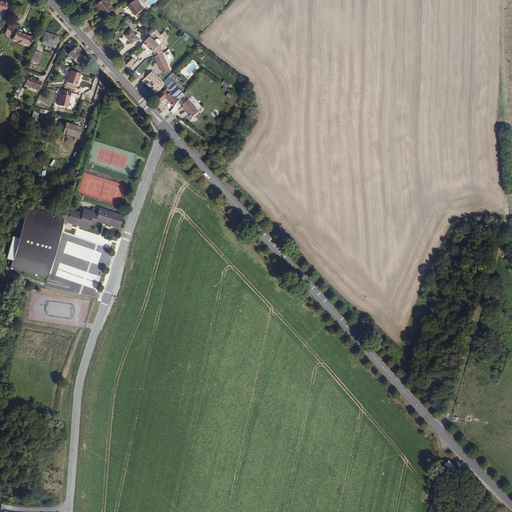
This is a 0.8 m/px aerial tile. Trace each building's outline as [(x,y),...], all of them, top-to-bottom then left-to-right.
[(115,8),(108,0),(103,0),(97,5),(106,15),(115,8)] [(145,9),(137,0),(135,0),(128,6),(134,14),(136,16),(145,9)] [(135,25),(129,19),(126,22),(131,28),(135,25)] [(31,37),(21,33),(21,31),(17,29),(16,29),(8,26),(5,34),(13,37),(12,41),(27,47),(31,37)] [(136,35),(131,30),(125,35),(133,43),(138,38),(136,35)] [(55,48),(58,37),(45,32),(41,43),(55,48)] [(163,53),(161,47),(150,37),(144,43),(154,53),(155,56),(163,53)] [(79,54),(82,51),(77,46),(68,54),(76,64),(82,58),(79,54)] [(37,64),(41,53),(34,51),(30,61),(37,64)] [(171,71),(163,53),(155,56),(154,57),(159,67),(161,67),(164,74),(171,71)] [(129,66),(134,60),(130,57),(125,62),(129,66)] [(76,86),(80,74),(70,71),(66,83),(76,86)] [(164,85),(153,74),(155,73),(153,71),(146,78),(148,80),(149,79),(154,85),(153,86),(159,91),(164,85)] [(37,91),(41,82),(27,76),(24,85),(37,91)] [(227,89),(230,84),(224,80),(221,84),(227,89)] [(183,96),(183,95),(176,87),(171,92),(168,88),(157,98),(161,102),(166,97),(175,107),(178,103),(183,96)] [(67,108),(71,93),(61,90),(57,105),(67,108)] [(197,109),(189,99),(188,100),(187,98),(183,96),(178,103),(181,104),(182,105),(181,106),(190,115),(197,109)] [(36,121),(40,109),(34,107),(30,119),(36,121)] [(77,138),(80,128),(66,123),(63,133),(77,138)] [(22,229),(20,234),(19,238),(14,236),(13,239),(10,250),(7,258),(11,259),(13,260),(11,268),(47,279),(64,223),(65,217),(63,217),(28,207),(25,217),(22,229)] [(97,221),(99,213),(85,209),(84,213),(66,208),(63,217),(65,217),(64,223),(67,224),(68,222),(89,228),(90,224),(95,225),(97,221)] [(99,213),(97,221),(120,228),(124,215),(100,208),(99,213)] [(22,229),(25,217),(18,215),(15,227),(22,229)] [(20,234),(22,229),(15,227),(12,236),(14,236),(15,233),(20,234)] [(456,467),(450,461),(445,465),(451,472),(456,467)]
